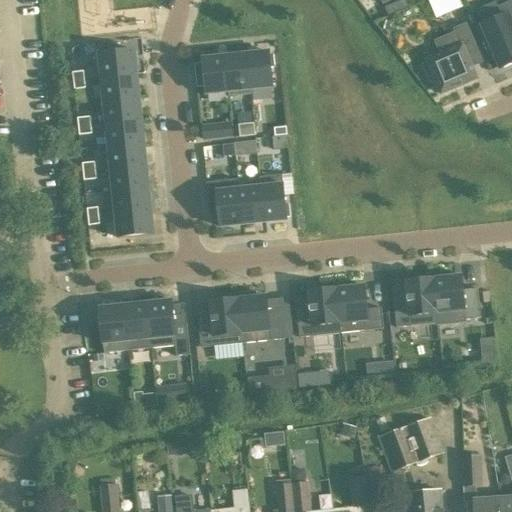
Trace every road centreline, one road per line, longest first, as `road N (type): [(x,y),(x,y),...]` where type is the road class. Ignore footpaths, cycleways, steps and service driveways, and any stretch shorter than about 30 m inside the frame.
road 1 (residential): [(511,234),(192,267)]
road 2 (residential): [(4,511),(8,465),(56,404),(34,238)]
road 3 (residential): [(192,267),(174,41),(187,0)]
road 4 (residential): [(34,238),(11,0)]
